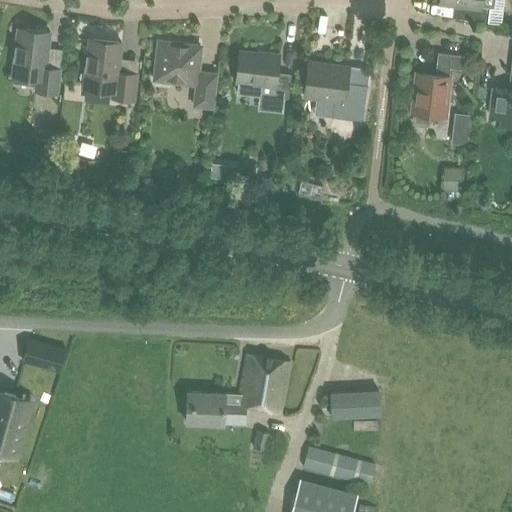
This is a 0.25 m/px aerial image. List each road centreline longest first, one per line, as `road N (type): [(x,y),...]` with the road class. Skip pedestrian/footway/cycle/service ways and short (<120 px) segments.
road 1 (residential): [(345,266),(334,307),(299,332),(0,323)]
road 2 (secondary): [(345,266),(0,208)]
road 3 (residential): [(37,0),(103,13),(295,0)]
road 4 (secondary): [(511,306),(345,266)]
